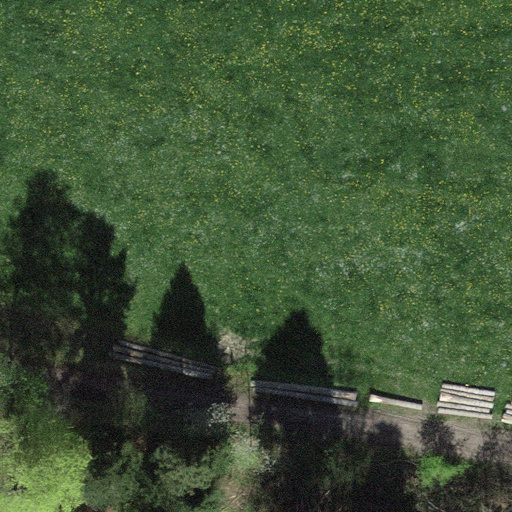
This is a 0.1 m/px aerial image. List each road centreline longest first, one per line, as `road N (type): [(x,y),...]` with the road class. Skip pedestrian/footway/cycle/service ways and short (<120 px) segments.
road 1 (track): [(511,470),(217,406),(0,331)]
road 2 (track): [(0,369),(217,406)]
